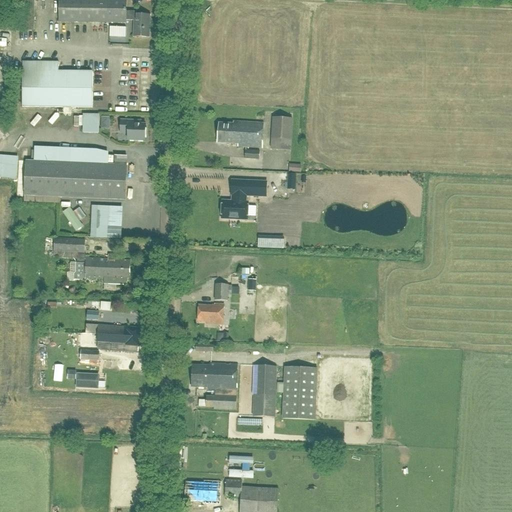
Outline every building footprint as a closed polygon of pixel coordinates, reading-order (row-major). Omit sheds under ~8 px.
[(58,0),(59,22),(126,23),(126,21),(134,21),(134,37),(149,38),(150,16),(135,15),(135,12),(126,12),(126,0),(58,0)] [(126,37),(126,27),(119,27),(119,25),(100,25),(100,36),(126,37)] [(23,62),(22,107),(92,108),(93,72),(59,72),(59,63),(23,62)] [(57,123),(65,125),(66,117),(46,114),(43,125),(56,128),(57,123)] [(85,133),(100,133),(100,115),(81,115),(81,127),(85,126),(85,133)] [(33,126),(37,129),(44,120),(39,116),(36,120),(32,117),(23,128),(29,132),(33,126)] [(292,141),(293,119),(272,118),(271,140),(292,141)] [(145,141),(146,126),(141,125),(141,121),(121,120),(120,134),(128,134),(127,140),(145,141)] [(262,149),(264,124),(233,122),(233,125),(219,124),(217,143),(238,145),(238,147),(262,149)] [(259,160),(260,152),(246,151),(245,159),(259,160)] [(0,175),(18,176),(19,154),(0,154),(0,175)] [(125,200),(126,157),(115,157),(114,165),(25,161),(24,196),(125,200)] [(246,196),(266,197),(267,182),(232,181),(231,196),(233,196),(233,202),(222,201),(221,219),(247,220),(248,202),(246,202),(246,196)] [(93,204),(93,237),(113,237),(113,204),(93,204)] [(77,208),(72,211),(70,208),(63,213),(76,232),(83,227),(77,219),(82,215),(77,208)] [(96,238),(96,237),(91,237),(91,251),(112,251),(113,239),(96,238)] [(283,248),(283,238),(258,237),(258,247),(283,248)] [(86,258),(86,255),(85,255),(85,240),(54,238),(53,258),(84,260),(86,258)] [(74,274),(74,280),(82,281),(82,279),(104,280),(104,285),(126,286),(128,279),(129,279),(130,261),(114,260),(114,256),(108,256),(108,260),(86,259),(86,263),(76,263),(76,273),(74,274)] [(227,281),(235,280),(232,264),(225,265),(227,281)] [(216,285),(215,301),(227,302),(228,285),(216,285)] [(223,325),(224,305),(215,305),(215,306),(199,306),(198,322),(206,322),(206,325),(223,325)] [(99,321),(99,313),(88,312),(87,320),(99,321)] [(99,325),(98,335),(140,339),(141,328),(99,325)] [(80,367),(98,368),(100,352),(91,351),(92,335),(81,334),(80,351),(82,351),(80,367)] [(140,339),(98,335),(97,344),(117,346),(117,350),(126,351),(126,347),(139,348),(140,339)] [(213,353),(213,346),(196,345),(196,352),(213,353)] [(236,411),(238,365),(209,364),(209,366),(193,365),(192,388),(208,388),(208,390),(215,391),(215,397),(207,397),(206,408),(214,408),(214,410),(236,411)] [(277,367),(254,366),(252,417),(275,419),(277,367)] [(282,419),(315,421),(317,369),(284,368),(282,419)] [(98,382),(98,376),(97,376),(97,375),(93,375),(93,376),(91,375),(87,374),(87,375),(78,375),(77,387),(98,389),(98,388),(98,382)] [(220,506),(221,483),(211,482),(186,481),(185,502),(211,503),(210,506),(220,506)] [(276,511),(278,489),(242,487),(243,481),(226,481),(225,498),(241,498),(239,511),(276,511)]
